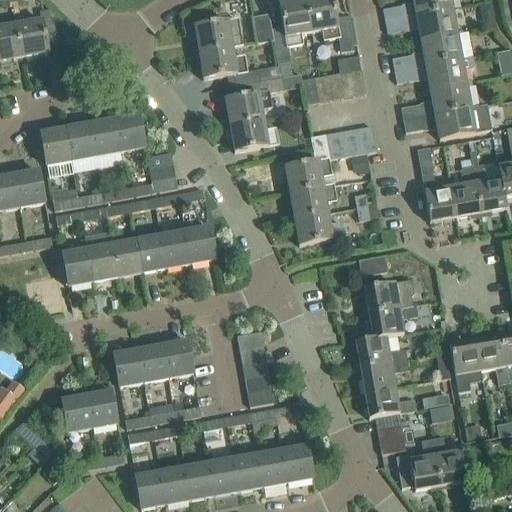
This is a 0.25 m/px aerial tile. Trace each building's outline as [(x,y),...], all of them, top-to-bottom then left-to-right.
[(331,0),(312,0),(305,1),(311,35),(321,33),(323,43),(338,40),(341,55),(353,53),(348,24),(348,19),(335,21),(331,0)] [(384,24),(451,12),(448,0),(412,0),(413,6),(382,12),(384,24)] [(271,37),(272,42),(276,66),(290,63),(288,49),(301,47),(300,37),(311,35),(305,1),(279,6),(283,35),(272,37),(271,37)] [(22,26),(15,27),(21,61),(25,60),(26,64),(38,61),(38,58),(48,56),(47,46),(58,44),(53,15),(48,12),(40,14),(42,22),(22,26)] [(418,31),(420,42),(455,35),(451,12),(384,24),(387,36),(418,31)] [(256,45),(272,42),(271,37),(272,37),(268,16),(252,19),(256,45)] [(495,31),(493,19),(485,21),(481,28),(482,34),(495,31)] [(194,29),(198,55),(233,49),(242,48),(241,42),(237,22),(194,29)] [(15,27),(0,29),(0,68),(13,66),(12,62),(15,62),(21,61),(15,27)] [(391,61),(393,73),(460,60),(455,35),(420,42),(423,56),(391,61)] [(233,49),(198,55),(202,82),(222,80),(226,79),(228,90),(243,88),(247,87),(279,80),(277,68),(246,73),(244,58),(235,60),(233,49)] [(496,54),(497,64),(511,62),(510,52),(496,54)] [(429,92),(471,84),(471,83),(465,84),(462,73),(472,71),(475,67),(473,58),(460,60),(393,73),(396,86),(427,80),(429,92)] [(348,75),(353,99),(365,97),(361,73),(348,75)] [(337,77),(341,101),(353,99),(348,75),(337,77)] [(325,79),(330,103),(341,101),(337,77),(325,79)] [(313,81),(318,106),(330,103),(325,79),(313,81)] [(244,99),(225,102),(229,127),(263,122),(261,111),(271,110),(268,95),(283,92),(281,80),(279,80),(247,87),(249,98),(244,99)] [(301,83),(306,108),(318,106),(313,81),(301,83)] [(403,123),(470,111),(465,89),(471,87),(471,84),(429,92),(432,105),(400,111),(403,123)] [(436,130),(439,143),(491,134),(486,108),(470,111),(403,123),(405,136),(436,130)] [(139,118),(114,123),(120,155),(145,150),(139,118)] [(263,122),(229,127),(234,155),(278,147),(275,131),(265,133),(263,122)] [(114,123),(89,127),(95,160),(120,155),(114,123)] [(71,164),(95,160),(89,127),(65,132),(71,164)] [(371,129),(355,132),(360,157),(376,154),(371,129)] [(500,181),(504,200),(511,198),(511,130),(506,132),(511,165),(511,166),(498,169),(500,181)] [(46,169),(71,164),(65,132),(40,137),(46,169)] [(355,132),(341,135),(345,159),(360,157),(355,132)] [(341,135),(325,137),(330,162),(345,159),(341,135)] [(310,140),(315,165),(328,162),(330,162),(325,137),(310,140)] [(146,160),(149,172),(173,168),(170,156),(146,160)] [(369,175),(366,158),(351,161),(353,175),(356,175),(357,177),(369,175)] [(450,190),(455,221),(480,216),(470,161),(460,163),(464,188),(450,190)] [(470,161),(480,216),(506,212),(504,200),(500,181),(498,169),(497,169),(499,181),(485,184),(482,167),(473,169),(471,161),(470,161)] [(284,170),(289,195),(332,188),(328,162),(315,165),(284,170)] [(149,172),(151,183),(175,179),(173,168),(149,172)] [(421,178),(429,226),(455,221),(450,190),(435,193),(431,168),(421,169),(422,178),(421,178)] [(14,178),(19,210),(44,206),(39,174),(14,178)] [(0,180),(0,213),(19,210),(14,178),(0,180)] [(151,183),(151,187),(153,196),(177,191),(175,179),(151,183)] [(127,191),(128,200),(153,196),(151,187),(127,191)] [(94,197),(77,200),(79,209),(104,204),(102,196),(101,188),(92,189),(94,197)] [(332,188),(289,195),(294,222),(327,216),(326,207),(336,205),(334,199),(332,188)] [(50,193),(54,214),(79,209),(77,200),(76,195),(67,196),(66,190),(50,193)] [(110,194),(102,196),(104,204),(128,200),(127,191),(110,194)] [(178,198),(180,207),(204,202),(203,193),(178,198)] [(354,199),(356,211),(367,209),(365,197),(354,199)] [(154,202),(155,211),(180,207),(178,198),(154,202)] [(129,206),(131,216),(155,211),(154,202),(129,206)] [(129,206),(105,211),(106,220),(131,216),(129,206)] [(367,209),(356,211),(358,224),(370,222),(367,209)] [(80,215),(82,224),(106,220),(105,211),(80,215)] [(55,220),(57,229),(82,224),(80,215),(55,220)] [(327,216),(294,222),(298,249),(342,241),(339,225),(337,215),(327,216)] [(185,235),(191,267),(215,262),(209,230),(185,235)] [(160,239),(166,271),(191,267),(185,235),(160,239)] [(136,244),(141,276),(166,271),(160,239),(136,244)] [(25,245),(27,254),(52,249),(51,240),(25,245)] [(111,248),(117,280),(141,276),(136,244),(111,248)] [(1,249),(2,258),(27,254),(25,245),(1,249)] [(87,253),(93,285),(117,280),(111,248),(87,253)] [(62,257),(68,289),(93,285),(87,253),(62,257)] [(383,259),(358,263),(361,280),(386,275),(383,259)] [(364,291),(368,317),(412,309),(411,300),(413,297),(411,283),(364,291)] [(368,317),(373,342),(373,343),(385,341),(403,337),(400,323),(417,320),(417,317),(425,315),(423,307),(412,309),(368,317)] [(236,339),(239,353),(263,349),(260,335),(236,339)] [(511,336),(500,339),(508,387),(509,387),(511,386),(511,336)] [(34,338),(28,345),(28,354),(39,364),(49,352),(34,338)] [(500,339),(474,343),(480,374),(494,372),(497,389),(508,387),(500,339)] [(355,345),(359,370),(406,362),(404,352),(388,355),(385,341),(373,343),(373,342),(355,345)] [(465,377),(480,374),(474,343),(449,348),(457,395),(468,393),(465,377)] [(187,345),(162,349),(168,381),(193,377),(187,345)] [(162,349),(138,354),(143,386),(168,381),(162,349)] [(239,353),(242,368),(265,363),(263,349),(239,353)] [(138,354),(113,358),(118,390),(143,386),(138,354)] [(445,356),(435,357),(440,383),(450,381),(445,356)] [(359,370),(364,395),(394,390),(391,376),(408,373),(406,362),(359,370)] [(242,368),(244,382),(268,378),(265,363),(242,368)] [(244,382),(247,396),(270,392),(268,378),(244,382)] [(0,424),(1,425),(25,393),(12,384),(5,394),(1,391),(0,391),(0,424)] [(374,421),(376,432),(401,428),(399,417),(415,414),(413,402),(397,405),(394,390),(364,395),(368,422),(374,421)] [(247,396),(249,410),(273,406),(270,392),(247,396)] [(111,395),(86,399),(92,431),(117,427),(111,395)] [(448,397),(436,399),(437,409),(450,407),(448,397)] [(92,431),(86,399),(61,404),(67,436),(92,431)] [(275,412),(277,428),(302,423),(299,407),(275,412)] [(174,415),(175,422),(200,418),(199,410),(174,415)] [(252,426),(251,426),(253,440),(263,438),(262,431),(277,428),(275,412),(250,417),(252,426)] [(149,419),(151,427),(175,422),(174,415),(149,419)] [(227,430),(251,426),(252,426),(250,417),(225,421),(227,430)] [(125,423),(126,432),(151,427),(149,419),(125,423)] [(201,426),(203,435),(227,430),(225,421),(201,426)] [(55,455),(26,422),(15,432),(13,434),(33,451),(47,463),(55,455)] [(511,437),(511,425),(496,428),(498,440),(511,437)] [(176,430),(178,439),(203,435),(201,426),(176,430)] [(481,440),(479,427),(466,430),(468,443),(481,440)] [(376,432),(378,444),(403,440),(401,428),(376,432)] [(152,435),(153,444),(178,439),(176,430),(152,435)] [(127,439),(129,449),(153,444),(152,435),(127,439)] [(378,444),(381,458),(405,453),(403,440),(378,444)] [(442,440),(431,442),(439,490),(466,485),(460,454),(445,457),(442,440)] [(409,458),(396,460),(401,492),(413,490),(414,494),(439,490),(431,442),(420,444),(424,461),(410,463),(409,458)] [(482,448),(468,451),(471,467),(485,465),(482,448)] [(307,450),(282,454),(288,486),(312,482),(307,450)] [(282,454),(257,458),(263,490),(288,486),(282,454)] [(97,461),(99,470),(123,466),(122,457),(97,461)] [(257,458),(233,463),(239,495),(263,490),(257,458)] [(72,466),(74,475),(99,470),(97,461),(72,466)] [(233,463),(208,467),(214,499),(239,495),(233,463)] [(208,467),(184,471),(189,504),(214,499),(208,467)] [(48,482),(53,487),(64,476),(59,471),(48,482)] [(184,471),(159,476),(165,508),(189,504),(184,471)] [(135,480),(137,493),(140,511),(141,511),(165,508),(159,476),(135,480)] [(481,479),(473,490),(483,498),(492,487),(481,479)]
